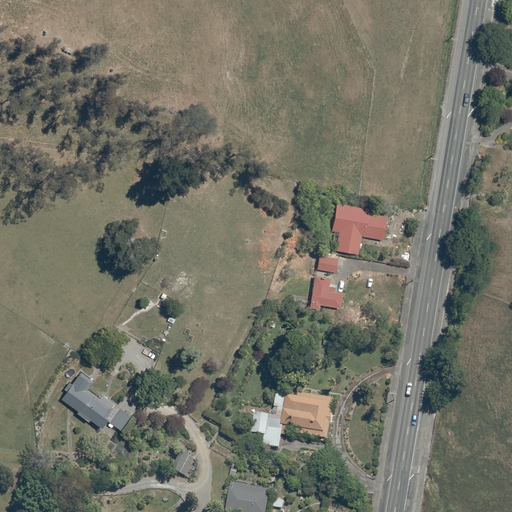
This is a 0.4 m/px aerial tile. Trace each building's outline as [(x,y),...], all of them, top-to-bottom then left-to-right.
[(388,218),(369,215),(369,211),(337,206),(333,232),(339,233),(336,251),(359,255),(362,237),(384,241),(388,218)] [(317,271),(336,274),(338,259),(319,256),(317,271)] [(321,307),(341,310),(343,295),(335,294),(336,289),(330,288),(331,279),(315,277),(310,309),(320,311),(321,307)] [(67,392),(63,398),(79,409),(78,411),(91,420),(92,419),(103,426),(109,417),(107,415),(113,406),(89,389),(95,380),(81,371),(73,383),(70,380),(63,389),(67,392)] [(281,447),(283,432),(330,438),(336,398),(277,390),(274,414),(256,412),(253,432),(266,434),(264,445),(281,447)] [(131,415),(121,407),(111,422),(121,429),(131,415)] [(197,459),(183,452),(174,468),(188,476),(197,459)] [(267,511),(272,487),(232,480),(227,510),(240,511),(267,511)] [(283,508),(284,499),(274,498),(273,506),(283,508)]
